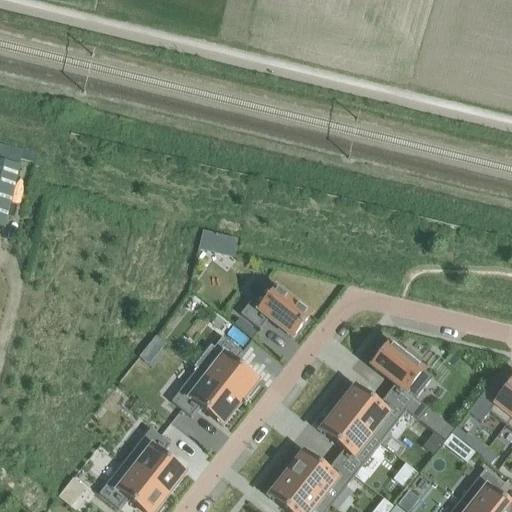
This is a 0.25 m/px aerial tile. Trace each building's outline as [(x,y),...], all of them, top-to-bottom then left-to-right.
[(0,231),(6,233),(21,171),(0,165),(0,231)] [(234,260),(238,240),(203,232),(198,251),(234,260)] [(267,283),(240,316),(260,331),(268,321),(292,339),(310,317),(267,283)] [(156,338),(150,346),(159,354),(166,346),(156,338)] [(211,347),(194,369),(197,371),(206,379),(240,405),(246,397),(250,399),(259,387),(256,385),(257,383),(234,365),(242,354),(223,338),(214,349),(211,347)] [(379,352),(369,363),(373,366),(371,368),(395,386),(386,397),(406,412),(406,413),(418,422),(428,411),(415,401),(432,379),(417,367),(421,361),(407,350),(403,356),(389,345),(382,354),(379,352)] [(197,371),(171,404),(191,419),(199,409),(223,427),(240,405),(206,379),(197,371)] [(491,384),(468,414),(481,424),(489,414),(506,427),(511,418),(511,382),(503,394),(491,384)] [(344,403),(337,411),(380,445),(406,413),(406,412),(386,397),(378,408),(355,389),(353,391),(350,389),(341,400),(344,403)] [(327,417),(318,429),(321,432),(320,433),(343,452),(335,462),(355,478),(380,445),(337,411),(331,420),(327,417)] [(457,429),(452,436),(461,443),(466,437),(457,429)] [(150,430),(124,463),(168,497),(185,475),(162,457),(170,446),(150,430)] [(452,436),(444,446),(453,452),(460,443),(452,436)] [(486,452),(481,459),(490,466),(495,460),(486,452)] [(292,468),(286,477),(329,511),(355,478),(335,462),(326,473),(303,455),(301,456),(298,454),(289,466),(292,468)] [(124,463),(99,496),(118,511),(127,501),(141,511),(160,511),(164,508),(161,505),(168,497),(124,463)] [(505,486),(485,470),(459,503),(470,511),(511,511),(511,509),(496,497),(505,486)] [(360,472),(355,478),(364,485),(369,479),(360,472)] [(286,477),(268,499),(285,511),(327,511),(329,511),(286,477)] [(76,502),(63,492),(58,499),(71,509),(76,502)] [(391,511),(394,509),(384,501),(374,511),(391,511)] [(470,511),(459,503),(452,511),(470,511)]
